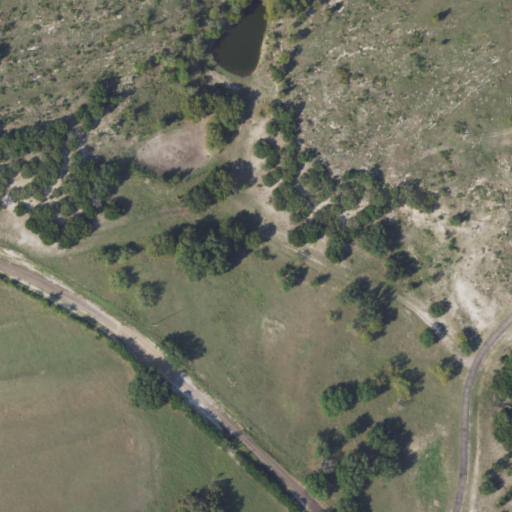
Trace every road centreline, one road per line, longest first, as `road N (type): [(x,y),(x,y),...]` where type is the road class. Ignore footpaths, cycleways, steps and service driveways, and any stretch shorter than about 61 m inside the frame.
road 1 (residential): [(329,511),(110,319),(0,261)]
road 2 (residential): [(454,511),(470,376),(511,316)]
